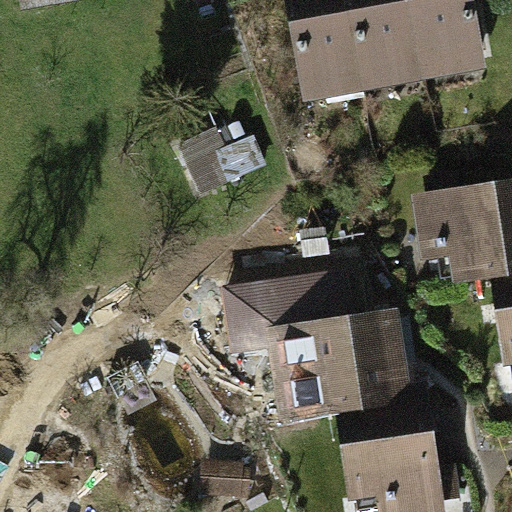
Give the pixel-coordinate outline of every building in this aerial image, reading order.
[(23,0),(30,22),(111,0),(23,0)] [(287,0),(305,106),(370,95),(353,0),(287,0)] [(353,0),(370,95),(428,85),(413,0),(353,0)] [(413,0),(428,85),(486,75),(473,0),(413,0)] [(203,199),(268,174),(250,128),(185,153),(203,199)] [(511,181),(412,196),(423,264),(450,260),(454,288),(493,282),(511,279),(511,181)] [(511,279),(493,282),(506,371),(511,369),(511,279)] [(402,314),(266,333),(279,426),(337,418),(432,404),(430,386),(412,388),(402,314)] [(432,404),(337,418),(351,506),(379,501),(380,511),(447,511),(446,501),(461,499),(456,467),(442,469),(432,404)]
